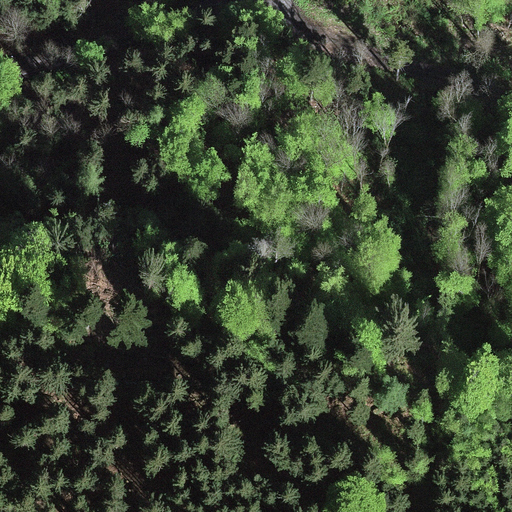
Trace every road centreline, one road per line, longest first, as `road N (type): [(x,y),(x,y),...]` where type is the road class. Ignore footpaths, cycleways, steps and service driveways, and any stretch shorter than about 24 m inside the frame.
road 1 (track): [(511,95),(282,20),(264,0)]
road 2 (track): [(244,0),(0,78)]
